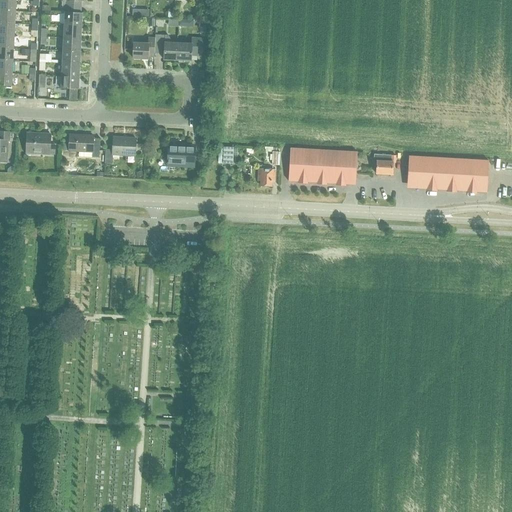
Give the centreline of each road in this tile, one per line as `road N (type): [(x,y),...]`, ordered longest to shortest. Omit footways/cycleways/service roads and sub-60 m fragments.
road 1 (secondary): [(435,217),(0,193)]
road 2 (residential): [(101,116),(176,120),(188,108),(181,80),(103,75)]
